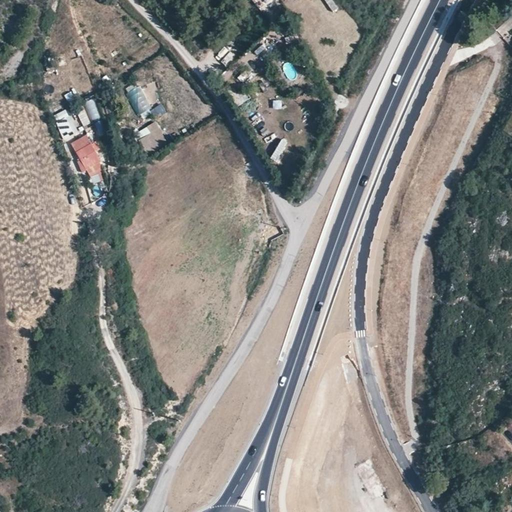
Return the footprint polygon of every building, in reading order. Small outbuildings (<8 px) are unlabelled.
[(299,41),(297,35),(285,39),(288,44),(299,41)] [(140,83),(128,87),(136,115),(149,111),(140,83)] [(239,94),(243,102),(251,99),(248,90),(239,94)] [(84,102),(92,121),(101,118),(94,98),(84,102)] [(77,113),(73,106),(67,110),(71,116),(77,113)] [(154,116),(165,113),(163,106),(152,109),(154,116)] [(85,110),(79,113),(84,125),(90,123),(85,110)] [(64,111),(54,117),(66,139),(76,133),(64,111)] [(143,139),(141,140),(147,150),(165,139),(156,122),(139,132),(143,139)] [(79,151),(95,142),(90,134),(75,142),(79,151)] [(282,138),(272,159),(278,162),(288,141),(282,138)] [(79,151),(87,165),(99,159),(96,152),(100,150),(96,142),(95,142),(79,151)] [(99,159),(87,165),(89,168),(101,162),(99,159)]
